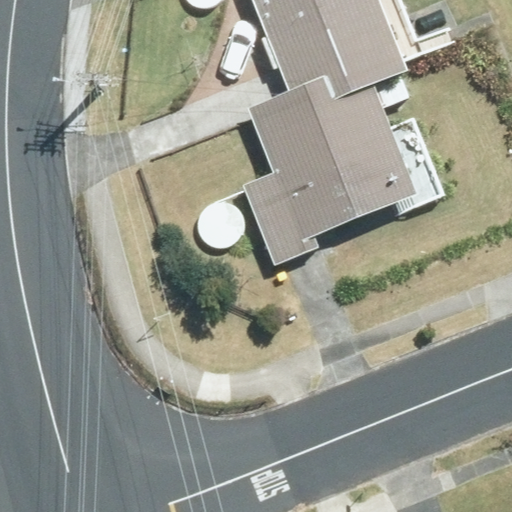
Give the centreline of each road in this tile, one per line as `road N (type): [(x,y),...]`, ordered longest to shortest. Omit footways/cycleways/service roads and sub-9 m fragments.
road 1 (residential): [(511,368),(148,511)]
road 2 (secondary): [(18,0),(6,188),(16,252)]
road 3 (secondary): [(30,345),(75,511)]
